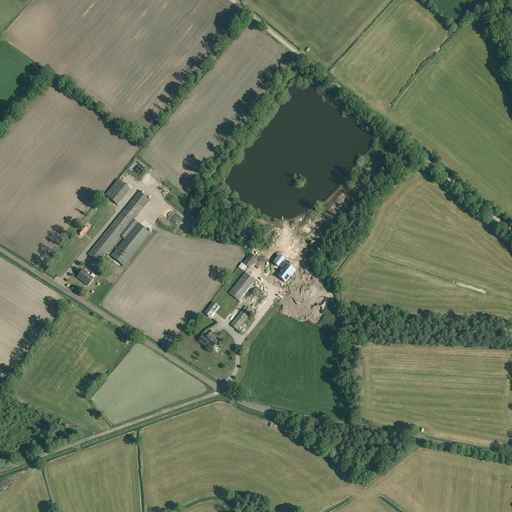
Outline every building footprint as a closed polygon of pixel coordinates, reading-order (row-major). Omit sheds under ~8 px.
[(125,240),(114,253),(111,256),(124,266),(150,234),(133,220),(149,200),(139,192),(88,254),(98,263),(121,236),(125,240)] [(107,192),(105,195),(117,205),(120,202),(107,192)] [(144,219),(158,207),(155,203),(141,215),(144,219)] [(83,226),(78,233),(82,236),(88,229),(83,226)] [(251,254),(204,313),(210,317),(214,312),(224,320),(238,304),(253,284),(255,281),(245,273),(256,259),(251,254)] [(291,272),(286,268),(281,264),(283,262),(280,260),(275,256),(270,263),(275,267),(279,270),(274,276),(282,282),(286,277),(284,275),(285,274),(287,276),(291,272)] [(88,286),(94,279),(83,271),(78,278),(88,286)] [(259,289),(253,284),(238,304),(244,309),(259,289)] [(244,309),(231,325),(237,330),(249,315),(265,294),(259,289),(244,309)] [(206,338),(203,336),(198,341),(206,347),(207,345),(212,349),(218,342),(215,339),(209,334),(206,338)]
